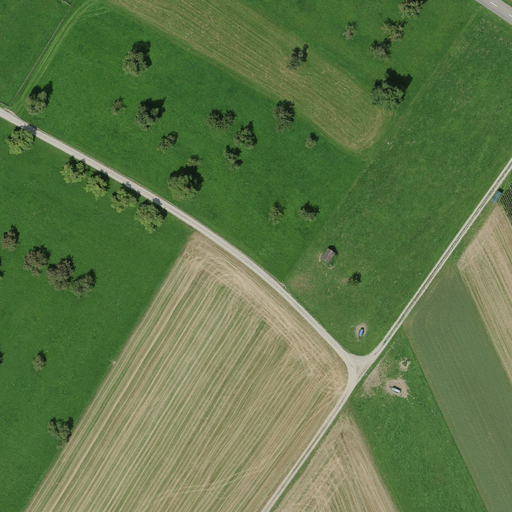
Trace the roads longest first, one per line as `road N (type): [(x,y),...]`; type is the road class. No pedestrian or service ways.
road 1 (track): [(362,377),(272,274),(0,105)]
road 2 (track): [(266,511),(511,167)]
